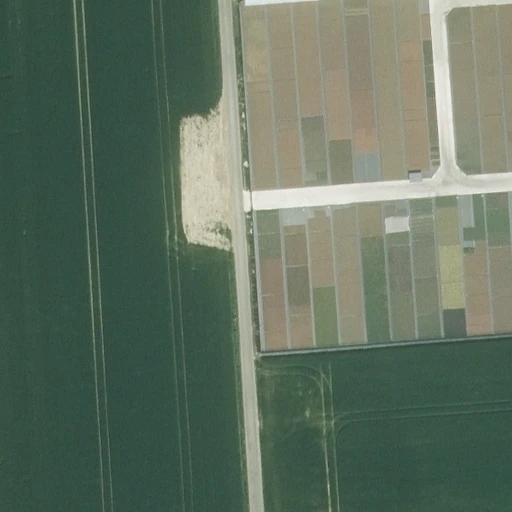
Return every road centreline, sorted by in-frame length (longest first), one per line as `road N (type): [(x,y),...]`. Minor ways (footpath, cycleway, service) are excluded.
road 1 (unclassified): [(229,0),(258,511)]
road 2 (track): [(240,201),(511,182)]
